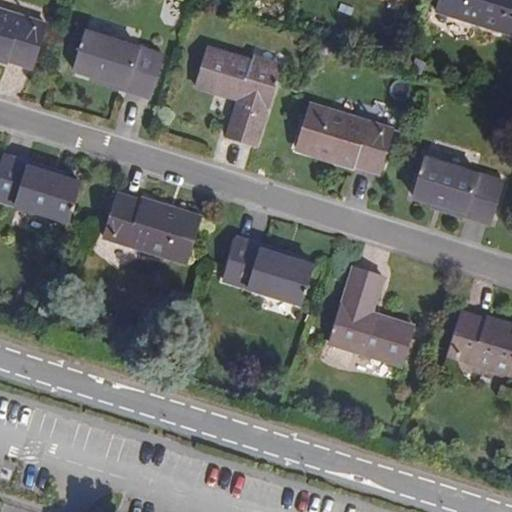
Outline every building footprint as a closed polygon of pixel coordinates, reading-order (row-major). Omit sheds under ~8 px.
[(511,0),(440,0),(437,11),(511,34),(511,0)] [(47,25),(0,10),(0,58),(33,69),(47,25)] [(92,76),(152,95),(164,55),(87,31),(75,71),(92,76)] [(208,48),(197,86),(238,99),(227,136),(257,145),(280,70),(208,48)] [(150,99),(152,95),(92,76),(91,81),(150,99)] [(297,148),(380,174),(393,130),(310,104),(297,148)] [(5,154),(3,159),(63,176),(64,172),(5,154)] [(431,202),(491,221),(503,182),(427,157),(414,196),(431,202)] [(63,176),(3,159),(0,169),(0,201),(69,221),(80,182),(63,176)] [(201,219),(118,194),(104,238),(187,264),(201,219)] [(489,226),(491,221),(431,202),(430,206),(489,226)] [(237,237),(236,242),(294,259),(295,255),(237,237)] [(294,259),(236,242),(224,281),(300,305),(313,265),(294,259)] [(383,276),(354,267),(330,344),(401,366),(414,327),(372,314),(383,276)] [(511,327),(461,312),(448,357),(511,375),(511,327)]
